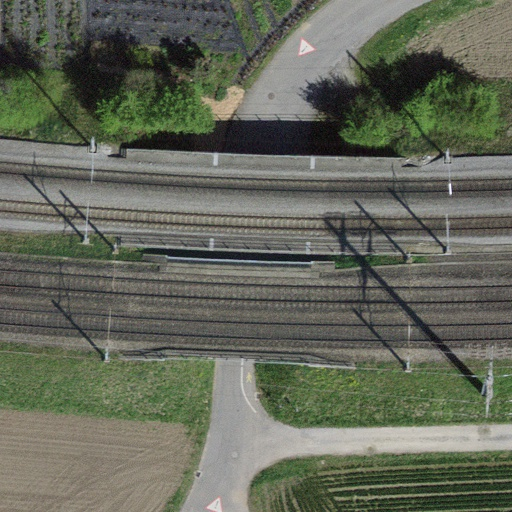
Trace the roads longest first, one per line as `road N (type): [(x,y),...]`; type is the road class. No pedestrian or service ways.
road 1 (unclassified): [(217,511),(237,443),(262,156),(278,103),(320,46),(383,0)]
road 2 (track): [(237,443),(511,438)]
